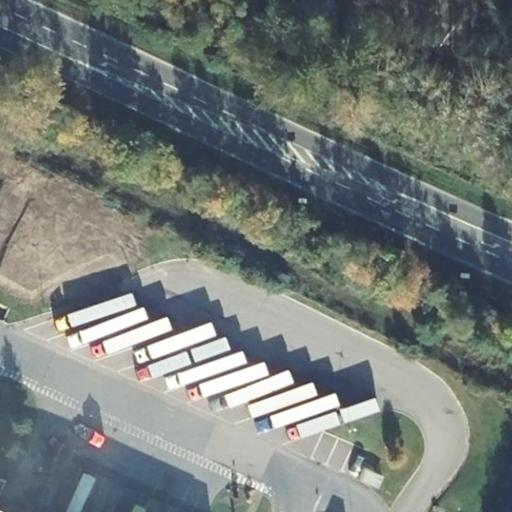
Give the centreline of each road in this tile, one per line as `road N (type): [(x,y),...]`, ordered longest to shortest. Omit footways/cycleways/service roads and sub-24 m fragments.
road 1 (secondary): [(511,253),(0,16)]
road 2 (unknown): [(279,295),(345,326),(367,347),(362,386),(295,487)]
road 3 (unknown): [(143,418),(205,288),(238,282),(279,295)]
road 4 (unknown): [(279,295),(221,454)]
